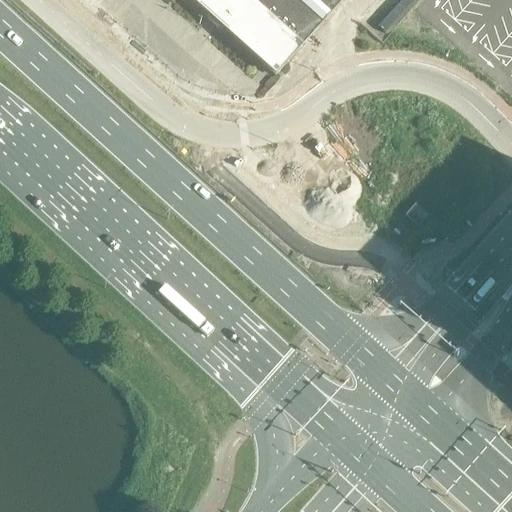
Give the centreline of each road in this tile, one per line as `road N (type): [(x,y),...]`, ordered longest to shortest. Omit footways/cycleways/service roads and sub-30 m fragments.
road 1 (unclassified): [(511,143),(472,106),(407,75),(343,85),(280,125),(226,133),(192,122),(54,0)]
road 2 (trunk): [(388,378),(0,24)]
road 3 (trunk): [(0,127),(239,351)]
road 4 (tertiary): [(511,253),(388,378)]
road 5 (trunk): [(239,351),(274,443),(267,504)]
road 6 (tertiary): [(429,415),(511,318)]
road 7 (trunk): [(239,351),(335,432)]
